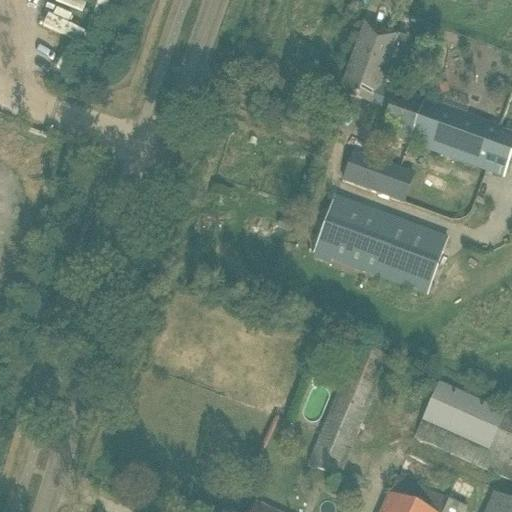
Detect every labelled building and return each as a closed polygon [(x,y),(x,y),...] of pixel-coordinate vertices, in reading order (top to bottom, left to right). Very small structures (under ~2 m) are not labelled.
[(86,42),(99,0),(40,0),(37,9),(49,13),(44,28),(86,42)] [(506,179),(511,161),(511,133),(380,86),(398,37),(365,25),(340,94),(389,111),(380,134),(506,179)] [(43,66),(54,49),(48,44),(36,62),(43,66)] [(353,152),(342,182),(403,204),(414,174),(353,152)] [(335,197),(314,254),(427,296),(449,239),(356,205),(335,197)] [(340,480),(389,359),(354,345),(305,466),(313,469),(308,480),(330,489),(334,478),(340,480)] [(511,415),(440,383),(414,440),(511,483),(511,415)] [(398,476),(380,511),(465,511),(467,509),(398,476)] [(511,511),(511,502),(493,494),(485,511),(511,511)]
